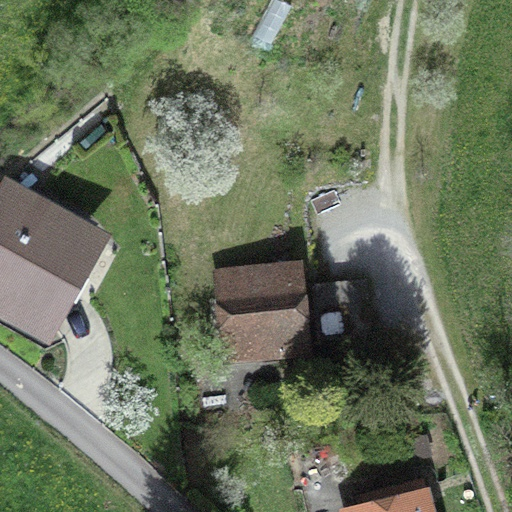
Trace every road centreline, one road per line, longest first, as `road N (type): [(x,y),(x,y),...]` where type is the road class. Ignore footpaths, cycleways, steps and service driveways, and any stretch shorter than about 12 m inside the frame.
road 1 (residential): [(498,511),(399,242),(392,166),(409,0)]
road 2 (unclassified): [(0,375),(87,437),(171,511)]
